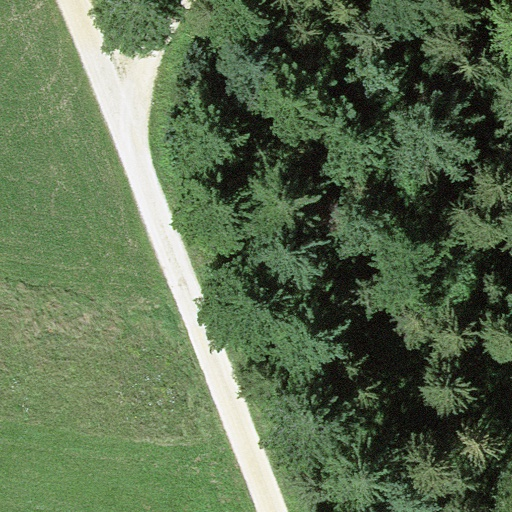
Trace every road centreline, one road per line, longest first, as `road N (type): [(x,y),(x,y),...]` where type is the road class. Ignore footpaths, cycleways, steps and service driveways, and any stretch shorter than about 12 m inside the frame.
road 1 (track): [(268,511),(66,0)]
road 2 (track): [(183,0),(125,150)]
